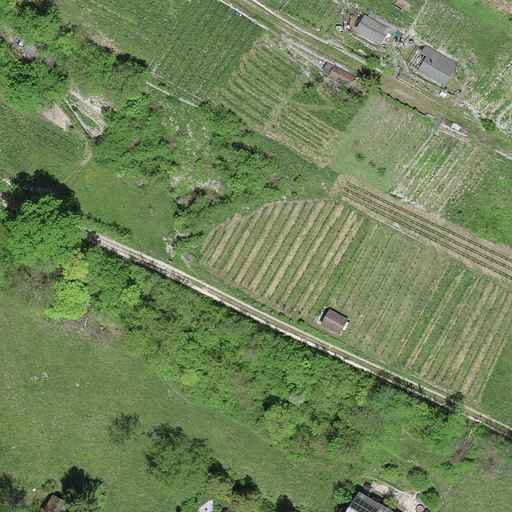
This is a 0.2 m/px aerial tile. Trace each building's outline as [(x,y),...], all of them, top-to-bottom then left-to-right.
[(389,29),(364,17),(356,35),(381,47),(389,29)] [(456,64),(424,48),(419,57),(427,61),(420,76),(444,88),(456,64)] [(355,77),(335,66),(327,80),(347,91),(355,77)] [(345,318),(328,309),(321,322),(338,331),(345,318)] [(384,511),(357,495),(347,511),(384,511)]
